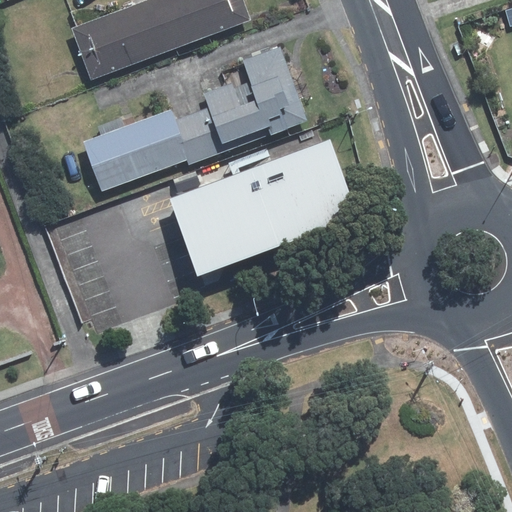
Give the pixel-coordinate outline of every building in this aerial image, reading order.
[(159,0),(152,0),(80,27),(100,79),(178,49),(159,0)] [(251,0),(159,0),(178,49),(259,19),(251,0)] [(240,84),(213,95),(217,105),(201,112),(218,156),(317,117),(289,47),(254,61),(267,96),(248,104),(240,84)] [(81,102),(36,121),(51,157),(96,139),(81,102)] [(180,108),(95,142),(117,198),(218,156),(201,112),(184,119),(180,108)] [(331,139),(170,199),(198,276),(343,222),(352,201),(331,139)]
